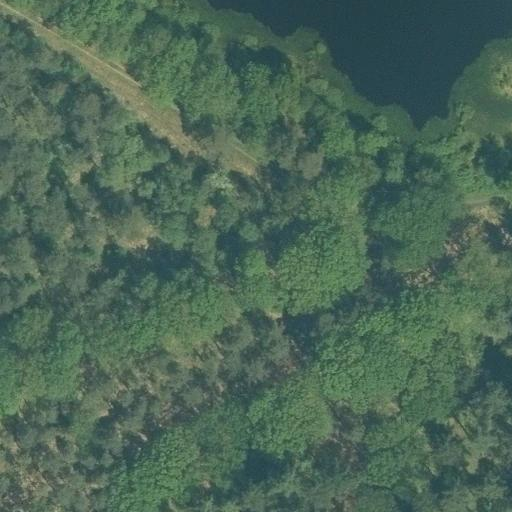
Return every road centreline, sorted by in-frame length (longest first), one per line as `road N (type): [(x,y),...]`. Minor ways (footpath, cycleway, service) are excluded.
road 1 (track): [(0,0),(255,146),(417,300),(437,340)]
road 2 (track): [(115,511),(403,351)]
road 3 (track): [(391,511),(403,351)]
